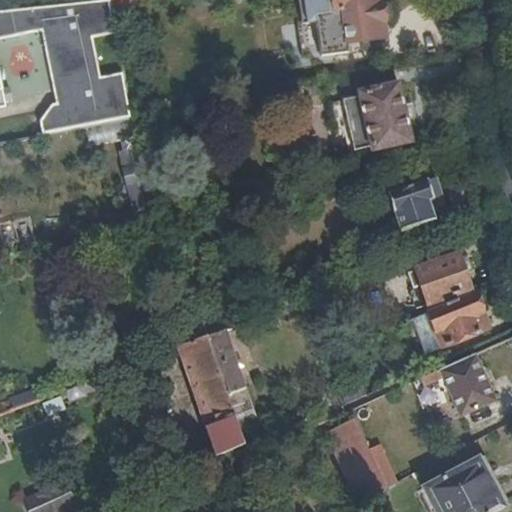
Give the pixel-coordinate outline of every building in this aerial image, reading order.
[(295,24),(302,62),(347,56),(345,47),(340,13),(332,15),(329,0),(326,0),(297,3),(299,23),(295,24)] [(329,0),(332,15),(340,13),(345,47),(383,42),(381,27),(385,26),(384,23),(388,23),(392,18),(391,9),(387,5),(382,5),(381,2),(377,2),(377,0),(329,0)] [(109,1),(11,11),(16,36),(41,32),(55,105),(50,106),(37,124),(39,136),(83,128),(132,119),(123,74),(101,79),(92,38),(116,33),(109,1)] [(11,11),(0,12),(0,109),(6,108),(0,77),(0,39),(16,36),(11,11)] [(412,146),(396,71),(343,81),(347,100),(345,100),(356,152),(372,149),(373,153),(412,146)] [(133,198),(151,194),(137,138),(124,141),(126,153),(122,153),(133,198)] [(475,166),(471,145),(440,153),(445,174),(475,166)] [(387,196),(401,234),(434,223),(427,204),(433,202),(431,198),(438,196),(433,182),(428,185),(426,181),(387,196)] [(111,240),(141,233),(137,216),(116,222),(118,229),(109,231),(111,240)] [(157,242),(172,238),(168,226),(160,228),(153,230),(157,242)] [(455,259),(414,275),(427,309),(468,292),(455,259)] [(487,332),(474,296),(427,315),(441,350),(487,332)] [(282,330),(308,320),(302,304),(276,314),(282,330)] [(206,341),(225,334),(232,330),(227,315),(200,325),(206,341)] [(206,341),(233,416),(251,410),(225,334),(206,341)] [(214,459),(243,446),(233,416),(206,341),(177,351),(187,379),(190,378),(207,429),(204,430),(214,459)] [(325,360),(328,368),(344,362),(341,354),(325,360)] [(494,404),(474,357),(419,382),(422,390),(443,381),(459,419),(494,404)] [(342,407),(366,396),(361,383),(336,394),(342,407)] [(84,385),(67,392),(72,404),(88,397),(84,385)] [(382,494),(388,490),(356,419),(335,428),(367,502),(382,494)] [(326,432),(359,506),(367,502),(335,428),(326,432)] [(247,458),(254,478),(265,474),(258,454),(247,458)] [(506,511),(482,462),(425,491),(436,511),(506,511)] [(27,504),(30,511),(68,511),(74,510),(63,488),(27,504)] [(387,511),(382,494),(367,502),(370,506),(374,503),(377,511),(387,511)]
